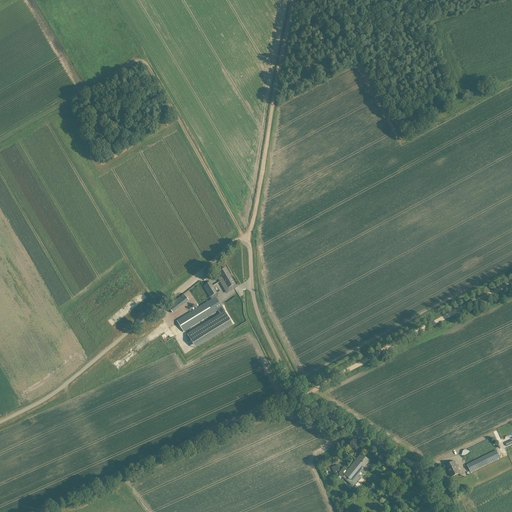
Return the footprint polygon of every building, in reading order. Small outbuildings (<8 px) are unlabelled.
[(225,290),(230,287),(232,290),(237,287),(235,284),(225,268),(218,272),(221,277),(218,279),(225,290)] [(212,300),(193,311),(177,321),(183,332),(218,311),(220,314),(187,334),(195,348),(233,325),(224,311),(222,308),(216,297),(217,293),(219,291),(216,286),(213,287),(208,279),(201,283),(212,300)] [(173,313),(188,300),(183,294),(167,307),(173,313)] [(467,465),(471,472),(500,458),(496,450),(467,465)] [(361,454),(344,474),(353,482),(369,461),(361,454)] [(446,466),(452,477),(460,473),(454,462),(446,466)]
